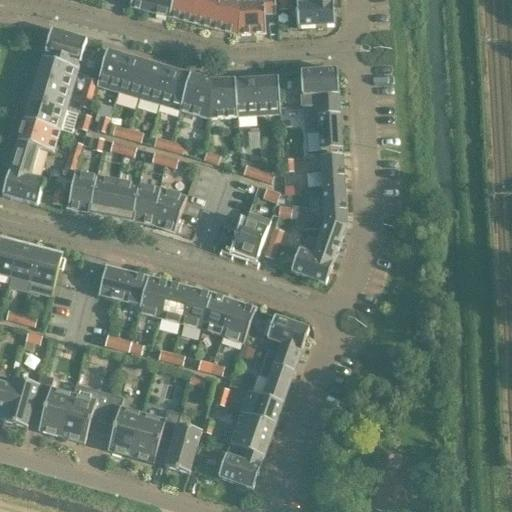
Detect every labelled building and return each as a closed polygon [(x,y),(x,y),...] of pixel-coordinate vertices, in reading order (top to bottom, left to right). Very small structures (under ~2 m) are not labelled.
[(131,0),(129,9),(169,19),(174,0),(131,0)] [(174,0),(169,19),(189,25),(195,0),(174,0)] [(218,0),(195,0),(189,25),(211,30),(218,0)] [(218,0),(211,30),(239,37),(241,0),(240,0),(218,0)] [(242,0),(241,0),(239,37),(266,35),(265,17),(275,16),(274,0),(242,0)] [(287,11),(286,0),(277,0),(278,12),(287,11)] [(311,7),(311,6),(296,7),(298,30),(334,28),(333,6),(311,7)] [(51,32),(43,60),(78,70),(87,42),(51,32)] [(97,88),(118,94),(128,59),(107,53),(97,88)] [(149,65),(128,59),(118,94),(139,101),(149,65)] [(37,81),(72,92),(78,70),(43,60),(37,81)] [(139,101),(159,107),(170,72),(149,65),(139,101)] [(181,113),(191,78),(170,72),(159,107),(181,113)] [(302,96),(300,96),(301,109),(304,108),(318,108),(339,106),(337,72),(300,74),(302,96)] [(181,113),(208,121),(212,84),(191,78),(181,113)] [(83,95),(92,97),(97,83),(87,80),(83,95)] [(278,80),(256,81),(258,118),(280,117),(278,80)] [(31,102),(66,112),(72,92),(37,81),(31,102)] [(236,120),(258,118),(256,81),(234,83),(236,120)] [(208,121),(236,120),(234,83),(212,84),(208,121)] [(88,111),(92,97),(83,95),(79,109),(88,111)] [(31,102),(25,122),(60,132),(72,136),(78,116),(66,112),(31,102)] [(318,108),(304,108),(306,134),(307,155),(320,154),(342,153),(339,106),(318,108)] [(77,131),(86,134),(87,134),(91,119),(81,116),(77,131)] [(97,133),(106,135),(109,122),(101,120),(97,133)] [(18,144),(39,150),(53,154),(60,132),(25,122),(18,144)] [(113,137),(127,141),(129,133),(115,129),(113,137)] [(143,137),(129,133),(127,141),(141,145),(143,137)] [(155,149),(168,153),(171,144),(157,140),(155,149)] [(94,141),(92,152),(92,155),(101,156),(103,142),(94,141)] [(18,144),(9,175),(29,181),(39,150),(18,144)] [(79,161),(82,149),(83,147),(73,144),(69,158),(79,161)] [(171,144),(168,153),(182,157),(185,148),(171,144)] [(122,157),(124,148),(113,145),(110,153),(122,157)] [(136,151),(124,148),(122,157),(134,160),(136,151)] [(204,163),(218,167),(220,159),(207,155),(204,163)] [(164,168),(166,159),(155,156),(152,165),(164,168)] [(75,174),(79,161),(69,158),(65,171),(75,174)] [(176,171),(178,162),(166,159),(164,168),(176,171)] [(321,160),(323,194),(344,193),(342,159),(321,160)] [(283,162),(284,175),(293,174),(293,161),(283,162)] [(244,177),(258,181),(261,173),(247,168),(244,177)] [(261,173),(258,181),(271,186),(274,178),(261,173)] [(67,211),(88,215),(95,178),(75,174),(67,211)] [(2,198),(37,208),(44,186),(29,181),(9,175),(2,198)] [(88,215),(109,219),(116,183),(101,180),(95,178),(88,215)] [(138,187),(116,183),(109,219),(131,224),(138,187)] [(160,191),(138,187),(131,224),(153,228),(160,191)] [(62,208),(65,192),(57,190),(53,206),(62,208)] [(186,200),(160,191),(153,228),(174,235),(175,233),(178,234),(182,223),(179,222),(186,200)] [(280,197),(266,192),(263,200),(277,205),(280,197)] [(324,225),(346,229),(344,193),(323,194),(324,225)] [(280,210),(278,218),(290,220),(291,212),(280,210)] [(249,215),(242,233),(239,242),(236,241),(232,251),(236,252),(234,256),(256,264),(271,223),(249,215)] [(324,225),(313,258),(333,265),(346,229),(324,225)] [(274,232),(270,243),(278,246),(282,235),(274,232)] [(0,277),(11,281),(19,246),(0,241),(0,277)] [(272,262),(278,246),(270,243),(264,259),(272,262)] [(11,281),(31,286),(40,252),(19,246),(11,281)] [(62,258),(40,252),(31,286),(29,294),(51,299),(58,272),(62,273),(65,262),(61,261),(62,258)] [(299,252),(291,275),(326,287),(333,265),(313,258),(299,252)] [(98,297),(140,308),(141,308),(148,280),(106,269),(98,297)] [(138,315),(160,321),(169,285),(148,280),(141,308),(140,308),(138,315)] [(160,321),(181,326),(190,290),(169,285),(160,321)] [(211,296),(190,290),(181,326),(202,332),(211,296)] [(234,304),(211,296),(202,332),(222,339),(234,304)] [(256,311),(234,304),(222,339),(243,346),(256,311)] [(6,323),(20,326),(22,318),(8,314),(6,323)] [(36,322),(22,318),(20,326),(34,330),(36,322)] [(268,321),(263,336),(268,338),(267,340),(281,345),(278,355),(277,356),(298,363),(309,331),(274,319),(273,323),(268,321)] [(29,335),(26,344),(35,346),(40,347),(42,338),(29,335)] [(105,348),(129,354),(131,346),(132,344),(108,338),(105,348)] [(129,354),(141,357),(143,349),(131,346),(129,354)] [(251,361),(255,350),(245,347),(241,357),(251,361)] [(283,406),(298,363),(277,356),(278,355),(268,352),(260,376),(269,379),(263,398),(263,399),(283,406)] [(159,362),(171,365),(173,356),(161,353),(159,362)] [(173,356),(171,365),(182,368),(185,359),(173,356)] [(200,363),(198,372),(210,375),(212,366),(200,363)] [(212,366),(210,375),(222,378),(224,369),(212,366)] [(38,388),(34,404),(45,408),(38,433),(61,439),(73,397),(51,391),(53,382),(41,378),(38,388)] [(193,378),(191,386),(204,390),(207,381),(193,378)] [(0,421),(3,423),(14,384),(2,380),(0,386),(0,385),(0,421)] [(3,423),(3,424),(27,431),(34,404),(38,388),(15,382),(14,384),(3,423)] [(368,388),(367,402),(385,404),(386,390),(368,388)] [(73,397),(61,439),(85,446),(92,421),(103,424),(111,398),(80,389),(77,398),(73,397)] [(221,389),(216,401),(215,405),(223,408),(229,392),(221,389)] [(249,393),(241,416),(275,428),(283,406),(263,399),(263,398),(249,393)] [(111,398),(103,424),(115,427),(108,452),(131,459),(143,416),(120,410),(123,401),(111,398)] [(143,416),(131,459),(154,465),(161,440),(173,444),(177,427),(177,428),(180,417),(168,414),(165,423),(143,416)] [(230,448),(243,453),(244,452),(264,459),(275,428),(241,416),(230,448)] [(204,424),(202,434),(208,435),(211,426),(204,424)] [(173,444),(165,470),(189,477),(201,434),(177,428),(177,427),(173,444)] [(229,448),(218,480),(253,492),(264,459),(244,452),(243,453),(230,448),(229,448)] [(381,511),(403,511),(415,475),(398,470),(402,459),(378,452),(370,477),(380,480),(371,509),(381,511)]
